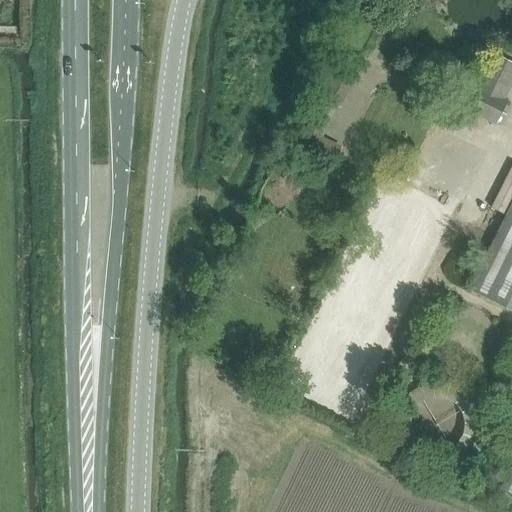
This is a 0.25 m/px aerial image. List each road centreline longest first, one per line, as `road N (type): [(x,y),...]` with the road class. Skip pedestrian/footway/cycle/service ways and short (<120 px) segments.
road 1 (unclassified): [(139,511),(161,165),(185,0)]
road 2 (primary): [(87,481),(121,201),(126,0)]
road 3 (primary): [(76,0),(87,481)]
